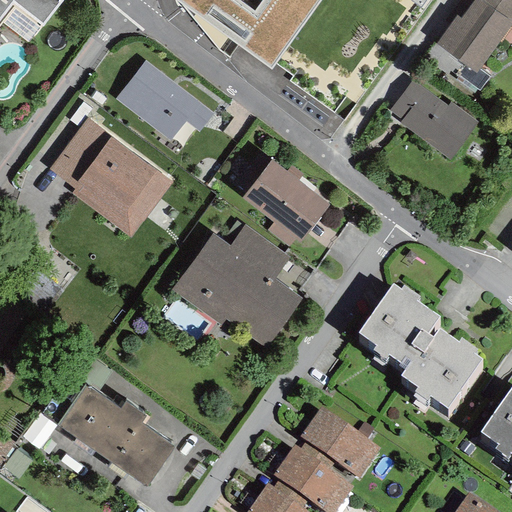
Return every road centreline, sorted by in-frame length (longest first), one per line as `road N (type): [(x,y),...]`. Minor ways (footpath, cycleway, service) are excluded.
road 1 (residential): [(199,511),(398,218)]
road 2 (residential): [(398,218),(129,7)]
road 3 (residential): [(16,154),(129,7)]
road 4 (residential): [(511,306),(398,218)]
